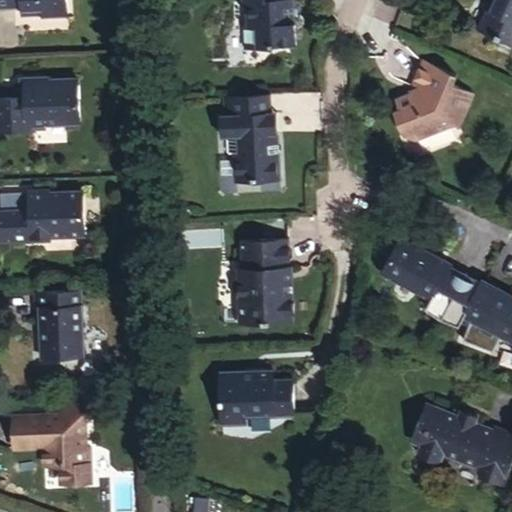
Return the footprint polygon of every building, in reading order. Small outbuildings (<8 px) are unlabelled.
[(66,0),(0,0),(0,4),(19,4),(20,13),(67,12),(66,0)] [(241,0),(243,23),(240,22),(242,47),(295,44),(293,19),(287,17),(287,6),(292,2),(292,0),(241,0)] [(511,0),(480,0),(470,26),(511,42),(511,0)] [(453,108),(458,110),(467,87),(448,80),(452,69),(416,54),(406,78),(413,81),(411,88),(405,86),(391,93),(397,110),(393,112),(401,133),(409,137),(448,121),(453,108)] [(35,85),(29,79),(19,80),(20,93),(0,94),(0,129),(34,128),(34,123),(81,121),(79,76),(38,79),(38,85),(35,85)] [(271,91),(220,93),(222,113),(216,113),(219,134),(224,134),(224,152),(231,150),(233,178),(279,176),(277,128),(273,128),(271,108),(271,91)] [(453,122),(458,110),(453,108),(448,121),(453,122)] [(88,188),(31,190),(31,206),(0,207),(0,240),(33,239),(33,235),(89,233),(88,188)] [(279,258),(286,258),(283,230),(235,233),(236,260),(231,261),(232,274),(226,278),(226,288),(232,292),(233,316),(292,315),(290,280),(280,274),(279,258)] [(436,298),(431,309),(446,317),(468,275),(452,268),(453,262),(402,237),(385,271),(436,298)] [(289,257),(286,258),(279,258),(280,274),(290,280),(289,257)] [(470,269),(468,275),(485,283),(488,278),(470,269)] [(468,275),(446,317),(464,325),(470,314),(511,334),(511,290),(488,278),(485,283),(468,275)] [(83,287),(35,289),(36,309),(41,309),(43,355),(88,353),(83,287)] [(270,361),(214,365),(218,416),(242,415),(243,410),(291,407),(289,370),(271,372),(270,361)] [(458,410),(450,407),(421,396),(413,414),(420,417),(413,435),(411,441),(414,446),(431,454),(438,451),(440,444),(473,457),(472,460),(475,466),(506,479),(511,463),(511,460),(506,457),(511,440),(511,427),(490,419),(488,421),(471,414),(473,407),(461,403),(458,410)] [(454,400),(450,407),(458,410),(461,403),(454,400)] [(87,401),(61,401),(62,410),(87,409),(87,401)] [(62,410),(13,411),(15,445),(44,444),(44,462),(61,461),(61,480),(93,479),(92,444),(88,444),(87,409),(62,410)] [(420,417),(413,414),(404,432),(413,435),(420,417)]
